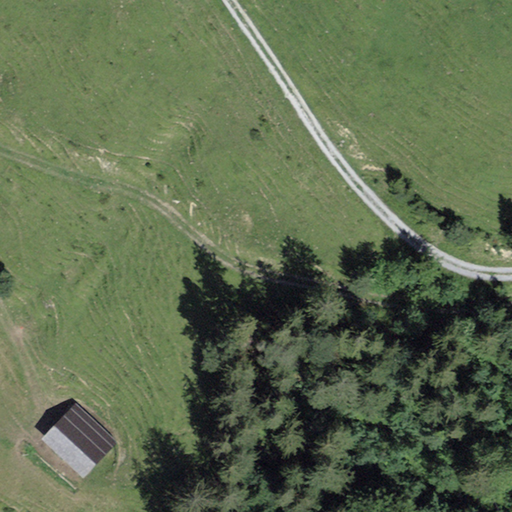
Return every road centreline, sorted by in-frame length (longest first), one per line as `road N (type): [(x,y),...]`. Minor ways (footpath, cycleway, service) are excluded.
road 1 (track): [(0,151),(148,199),(250,263),(475,337),(511,340)]
road 2 (track): [(511,278),(489,279),(431,255),(363,196),(229,0)]
